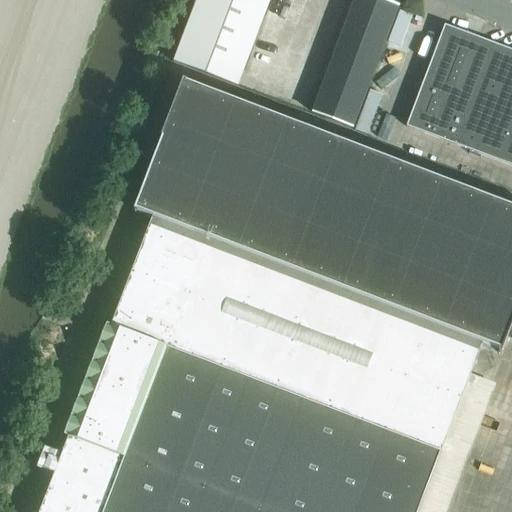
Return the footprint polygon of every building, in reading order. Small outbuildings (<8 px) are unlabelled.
[(197,0),(180,47),(244,71),(270,0),(197,0)] [(378,0),(357,0),(314,115),(351,129),(397,7),(378,0)] [(511,51),(445,27),(407,128),(511,167),(511,51)] [(378,80),(367,109),(378,113),(389,84),(378,80)] [(184,83),(134,212),(153,219),(63,453),(45,446),(34,474),(53,481),(40,511),(418,511),(482,345),(500,352),(498,355),(501,356),(509,336),(511,336),(511,209),(186,85),(187,85),(184,83)]
